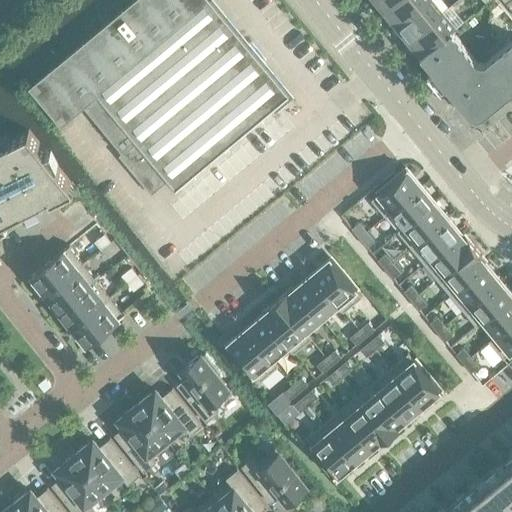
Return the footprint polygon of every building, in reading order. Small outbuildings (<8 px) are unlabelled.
[(209,0),(133,0),(29,86),(61,125),(84,105),(122,152),(119,154),(151,193),(168,179),(175,187),(287,94),(209,0)] [(375,0),(384,10),(396,0),(375,0)] [(396,0),(384,10),(396,25),(426,0),(396,0)] [(426,0),(396,25),(409,40),(442,12),(432,0),(426,0)] [(409,40),(420,54),(452,31),(455,28),(442,12),(409,40)] [(452,31),(420,54),(420,55),(458,101),(459,101),(468,111),(475,106),(478,106),(484,113),(495,104),(496,105),(511,91),(511,39),(485,61),(477,61),(452,31)] [(0,145),(0,230),(8,227),(4,220),(21,211),(25,219),(44,203),(42,199),(48,196),(51,200),(74,187),(56,165),(59,163),(51,149),(46,152),(29,131),(0,145)] [(371,198),(385,215),(422,185),(408,168),(371,198)] [(386,216),(393,210),(405,223),(405,224),(398,230),(398,231),(435,200),(422,185),(385,215),(386,216)] [(448,216),(435,200),(398,231),(411,246),(448,216)] [(411,246),(424,262),(461,232),(448,216),(411,246)] [(367,230),(359,221),(352,227),(360,237),(367,230)] [(375,239),(367,230),(360,237),(367,246),(375,239)] [(105,232),(95,240),(101,248),(111,240),(105,232)] [(437,278),(476,246),(469,238),(467,239),(461,232),(424,262),(437,278)] [(111,240),(101,248),(107,255),(117,248),(111,240)] [(70,244),(31,274),(46,292),(83,262),(70,244)] [(481,256),(482,254),(476,246),(437,278),(450,293),(487,263),(481,256)] [(393,261),(386,252),(378,259),(386,268),(393,261)] [(343,268),(341,270),(330,257),(313,272),(345,310),(362,295),(350,281),(353,279),(343,268)] [(401,271),(393,261),(386,268),(393,277),(401,271)] [(83,262),(46,292),(51,298),(49,300),(57,310),(96,279),(83,262)] [(500,279),(487,263),(450,293),(463,309),(500,279)] [(132,266),(122,274),(128,282),(138,274),(132,266)] [(338,303),(344,311),(345,310),(313,272),(296,285),(322,316),(338,303)] [(138,274),(128,282),(134,289),(144,281),(138,274)] [(96,279),(57,310),(66,321),(67,320),(72,326),(110,296),(96,279)] [(476,325),(511,295),(511,293),(500,279),(463,309),(476,325)] [(419,293),(412,284),(404,290),(412,299),(419,293)] [(289,291),(287,290),(278,297),(311,337),(312,337),(306,330),(322,316),(296,285),(289,291)] [(427,302),(419,293),(412,299),(419,308),(427,302)] [(496,333),(489,340),(511,321),(511,295),(476,325),(477,326),(484,319),(496,333)] [(110,296),(72,326),(87,343),(125,313),(124,312),(123,313),(110,296)] [(268,305),(270,307),(263,313),(295,351),(311,337),(278,297),(268,305)] [(263,313),(246,327),(278,365),(279,364),(273,357),(286,346),(288,345),(294,352),(295,351),(263,313)] [(445,324),(438,315),(430,321),(438,331),(445,324)] [(368,320),(359,328),(366,336),(375,328),(368,320)] [(511,349),(511,321),(489,340),(503,357),(511,349)] [(453,333),(445,324),(438,331),(445,340),(453,333)] [(260,380),(278,365),(246,327),(229,341),(254,372),(260,380)] [(359,328),(350,336),(356,343),(366,336),(359,328)] [(379,332),(369,340),(376,348),(385,340),(379,332)] [(369,340),(360,348),(367,356),(376,348),(369,340)] [(471,355),(464,346),(456,353),(464,362),(471,355)] [(335,348),(326,356),(332,363),(342,356),(335,348)] [(391,366),(423,404),(440,390),(408,351),(391,366)] [(233,392),(201,352),(181,367),(187,375),(177,383),(207,421),(218,411),(215,407),(233,392)] [(479,365),(471,355),(464,362),(471,371),(479,365)] [(326,356),(317,363),(323,371),(332,363),(326,356)] [(345,360),(336,368),(343,375),(352,368),(345,360)] [(406,418),(423,404),(391,366),(374,380),(406,418)] [(336,368),(327,375),(333,383),(343,375),(336,368)] [(302,376),(293,383),(299,391),(308,383),(302,376)] [(374,380),(358,393),(391,434),(400,426),(399,424),(406,418),(374,380)] [(293,383),(283,391),(290,399),(299,391),(293,383)] [(156,388),(137,402),(170,443),(187,429),(191,433),(202,424),(173,387),(162,395),(156,388)] [(312,388),(303,395),(309,403),(319,395),(312,388)] [(380,440),(381,441),(391,434),(358,393),(341,407),(373,446),(380,440)] [(303,395),(294,403),(300,411),(309,403),(303,395)] [(125,425),(114,433),(144,471),(156,461),(153,456),(170,443),(137,402),(119,417),(125,425)] [(356,459),(373,446),(341,407),(324,421),(356,459)] [(316,452),(326,463),(328,461),(338,474),(356,459),(324,421),(307,436),(319,450),(316,452)] [(94,438),(75,453),(107,493),(125,479),(128,483),(140,474),(110,437),(100,445),(94,438)] [(253,455),(242,465),(271,502),(282,493),(288,501),(308,485),(275,445),(257,460),(253,455)] [(62,475),(52,483),(74,511),(92,511),(94,511),(90,506),(107,493),(75,453),(56,467),(62,475)] [(511,511),(511,458),(447,511),(511,511)] [(229,482),(212,496),(224,511),(258,511),(267,505),(238,468),(226,477),(229,482)] [(31,488),(13,503),(20,511),(67,511),(48,487),(37,495),(31,488)] [(159,511),(168,505),(160,494),(151,501),(159,511)] [(191,505),(182,511),(224,511),(212,496),(195,509),(191,505)] [(20,511),(13,503),(0,511),(20,511)]
